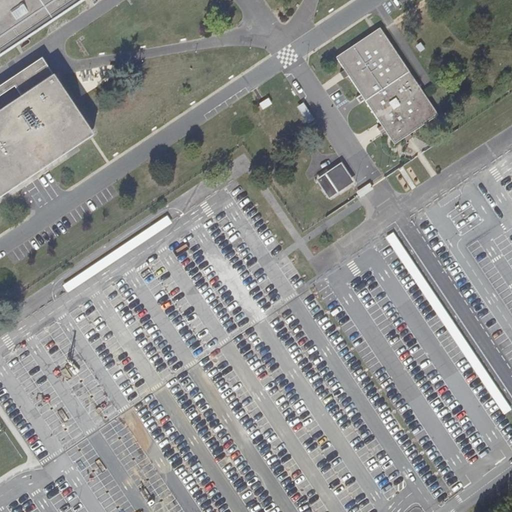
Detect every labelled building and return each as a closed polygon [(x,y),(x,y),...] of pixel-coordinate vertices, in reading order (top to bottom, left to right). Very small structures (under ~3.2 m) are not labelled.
[(0,0),(0,49),(73,0),(0,0)] [(411,75),(381,29),(335,58),(343,71),(339,74),(340,77),(343,80),(348,77),(360,96),(355,99),(359,105),(365,102),(381,127),(378,129),(379,131),(382,135),(385,133),(393,145),(407,136),(437,117),(411,75)] [(0,97),(14,88),(20,98),(53,76),(41,59),(0,86),(0,97)] [(0,197),(16,187),(63,155),(58,145),(86,127),(53,76),(20,98),(0,110),(0,197)] [(308,125),(314,122),(302,104),(297,108),(308,125)] [(63,155),(92,136),(86,127),(58,145),(63,155)] [(328,200),(352,184),(340,166),(316,181),(328,200)]
